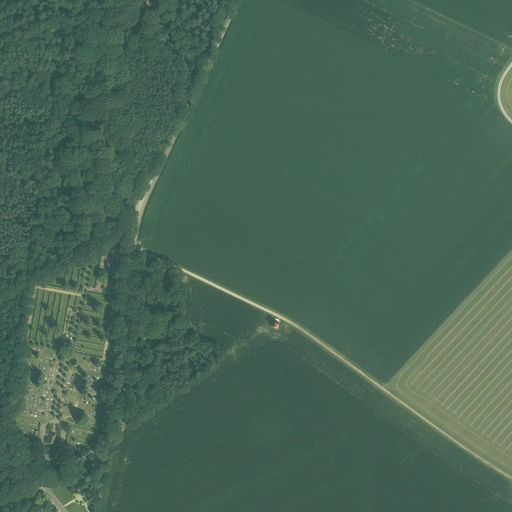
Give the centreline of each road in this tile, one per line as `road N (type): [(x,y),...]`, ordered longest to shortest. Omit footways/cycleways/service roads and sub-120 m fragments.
road 1 (unclassified): [(43,484),(119,428),(134,232),(237,0)]
road 2 (track): [(132,246),(297,326),(511,480)]
road 3 (track): [(0,427),(65,0)]
